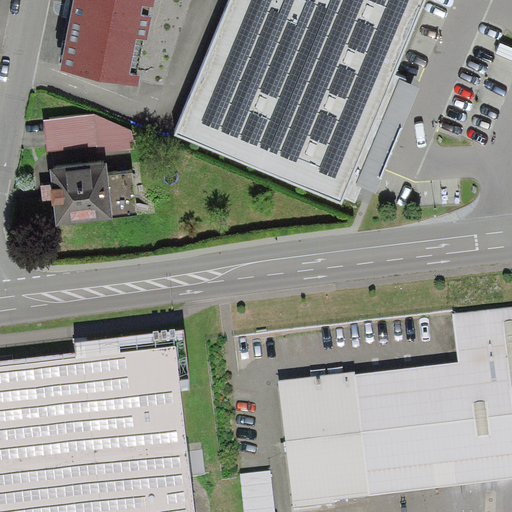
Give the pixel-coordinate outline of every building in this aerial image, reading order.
[(156,0),(73,0),(58,66),(136,85),(156,0)] [(227,0),(173,131),(344,201),(347,195),(357,199),(386,129),(408,76),(396,71),(402,56),(406,45),(411,34),(416,22),(421,10),(425,0),(227,0)] [(53,146),(98,142),(95,112),(50,116),(53,146)] [(131,128),(95,112),(98,142),(99,148),(133,145),(131,128)] [(105,160),(55,165),(56,181),(52,182),(54,195),(58,195),(60,215),(110,210),(109,204),(137,201),(134,169),(106,172),(105,160)] [(54,195),(52,182),(42,183),(44,196),(54,195)] [(457,372),(284,392),(296,502),(511,477),(511,310),(451,317),(455,347),(457,372)] [(77,362),(0,370),(0,511),(194,511),(190,474),(206,472),(204,453),(187,455),(179,389),(188,388),(183,342),(88,353),(87,341),(75,343),(77,362)]
